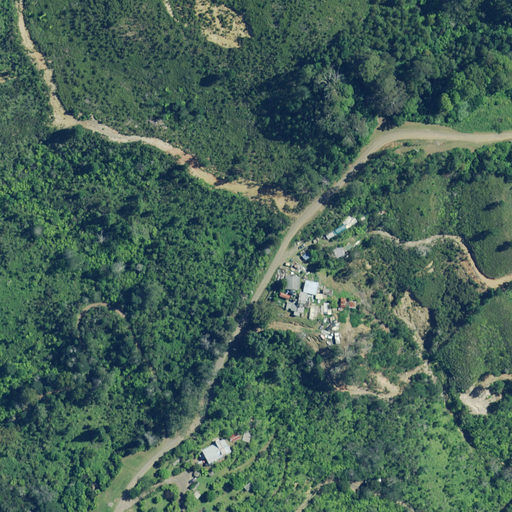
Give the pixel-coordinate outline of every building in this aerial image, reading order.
[(346,229),(343,224),(335,230),(338,234),(346,229)] [(332,236),(329,232),(322,236),(324,240),(332,236)] [(284,290),(289,290),(289,295),(295,295),(295,290),(298,290),(299,278),(285,277),(284,290)] [(306,294),(299,293),(297,303),(287,301),(286,310),(302,313),(306,294)] [(348,302),(348,299),(340,299),(340,309),(355,309),(355,303),(348,302)] [(252,435),(245,432),(242,441),(249,444),(252,435)] [(230,453),(224,439),(219,441),(218,439),(213,441),(215,444),(202,451),(208,464),(230,453)] [(104,496),(102,500),(109,505),(112,501),(104,496)]
